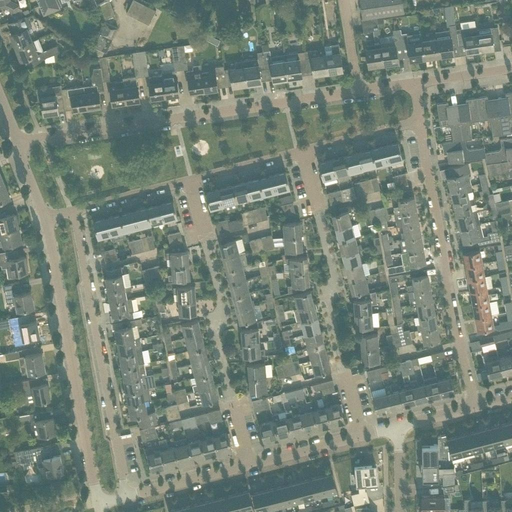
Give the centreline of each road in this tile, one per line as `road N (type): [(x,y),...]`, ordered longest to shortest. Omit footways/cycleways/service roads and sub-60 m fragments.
road 1 (unclassified): [(14,141),(360,94)]
road 2 (residential): [(101,504),(46,217)]
road 3 (unclassified): [(130,496),(72,211)]
road 4 (unclassified): [(477,404),(457,341),(420,121)]
road 5 (unclassified): [(283,387),(345,371),(362,435)]
road 6 (unclassified): [(72,211),(193,181)]
road 7 (unclassified): [(304,153),(420,121)]
road 8 (unclassified): [(246,466),(362,435)]
